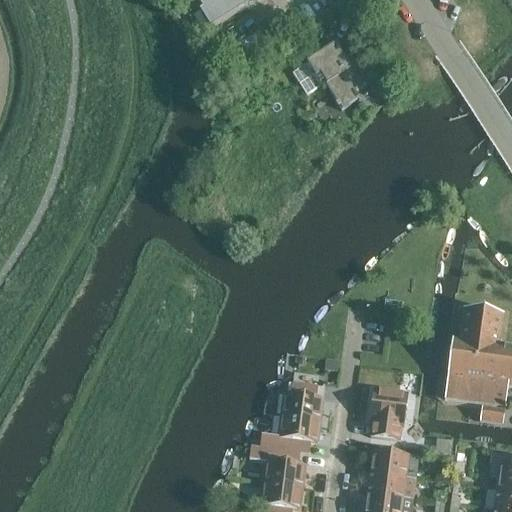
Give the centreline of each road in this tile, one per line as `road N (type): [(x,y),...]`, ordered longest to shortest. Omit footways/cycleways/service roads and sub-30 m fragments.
road 1 (residential): [(356,313),(329,511)]
road 2 (unclassified): [(511,150),(414,0)]
